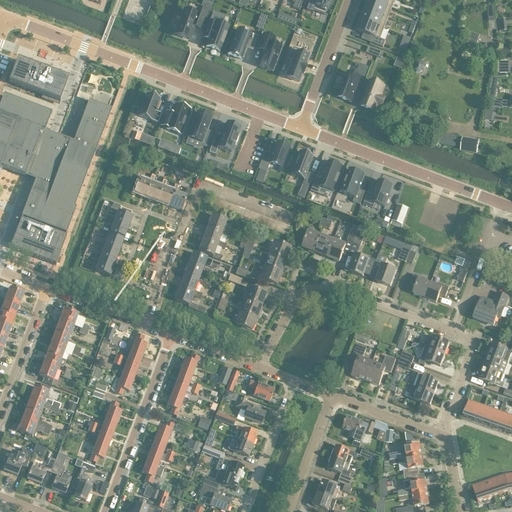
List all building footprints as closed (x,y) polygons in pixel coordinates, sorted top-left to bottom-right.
[(183,0),(182,5),(194,9),(197,0),(183,0)] [(288,0),(294,2),(293,7),(299,10),(302,0),(288,0)] [(330,0),(309,0),(306,9),(313,12),(314,10),(325,14),(330,0)] [(388,18),(392,8),(371,0),(369,0),(366,9),(388,18)] [(254,21),(257,8),(251,7),(248,19),(254,21)] [(175,34),(189,39),(194,26),(201,29),(207,12),(197,8),(195,14),(184,10),(181,18),(179,17),(175,25),(178,26),(175,34)] [(384,28),(388,18),(366,9),(362,19),(384,28)] [(380,38),(384,28),(362,19),(358,30),(373,36),(371,42),(383,47),(386,40),(380,38)] [(209,21),(203,37),(209,39),(206,46),(220,51),(229,27),(215,22),(214,23),(209,21)] [(258,21),(256,27),(263,29),(265,24),(258,21)] [(237,30),(228,54),(242,59),(247,46),(253,49),(258,36),(251,33),(250,35),(237,30)] [(259,66),(273,71),(282,47),(274,44),(276,38),(264,33),(258,48),(264,51),(259,66)] [(479,36),(470,33),(469,36),(468,41),(477,44),(479,36)] [(508,46),(500,47),(501,56),(509,55),(508,46)] [(292,60),(286,76),(300,82),(310,54),(293,47),(288,59),(292,60)] [(381,58),(383,53),(369,47),(366,52),(381,58)] [(18,60),(9,83),(60,102),(69,79),(18,60)] [(415,63),(414,69),(416,72),(419,73),(422,71),(423,64),(421,61),(418,60),(415,63)] [(510,60),(500,61),(500,73),(510,73),(510,60)] [(338,96),(352,102),(361,78),(363,79),(368,67),(360,64),(355,75),(347,72),(338,96)] [(370,81),(361,105),(375,111),(377,105),(382,107),(385,98),(381,96),(384,87),(370,81)] [(147,93),(138,116),(158,123),(162,113),(156,111),(161,98),(147,93)] [(95,152),(74,144),(69,142),(53,136),(43,132),(50,115),(4,97),(0,106),(0,114),(1,115),(0,116),(0,166),(24,176),(25,172),(37,177),(25,208),(22,216),(66,233),(76,209),(73,208),(95,152)] [(74,144),(95,152),(112,110),(90,102),(74,144)] [(189,111),(190,109),(176,104),(172,115),(166,112),(161,125),(167,128),(181,134),(186,119),(188,120),(191,112),(189,111)] [(211,118),(197,112),(188,137),(201,142),(200,144),(206,147),(212,132),(207,130),(211,118)] [(237,137),(240,129),(226,123),(220,141),(214,139),(209,152),(215,154),(218,148),(231,153),(234,145),(235,145),(238,137),(237,137)] [(149,136),(146,144),(151,146),(155,138),(149,136)] [(477,153),(480,139),(463,137),(460,151),(477,153)] [(283,167),(290,147),(276,142),(272,154),(265,152),(259,169),(266,171),(270,162),(283,167)] [(172,149),(171,152),(177,155),(178,152),(180,146),(174,144),(172,149)] [(308,172),(314,156),(300,151),(291,175),(305,180),(304,184),(310,186),(314,174),(308,172)] [(341,165),(332,162),(331,163),(329,162),(324,175),(319,173),(312,191),(318,193),(321,187),(322,187),(322,188),(331,192),(331,190),(334,191),(343,167),(340,166),(341,165)] [(360,205),(365,192),(359,189),(364,175),(350,170),(341,192),(355,197),(353,202),(360,205)] [(154,183),(157,175),(152,174),(149,181),(140,178),(134,192),(146,197),(152,182),(154,183)] [(146,197),(158,201),(163,187),(166,188),(169,180),(164,178),(161,186),(154,183),(152,182),(146,197)] [(385,205),(392,186),(379,181),(374,195),(368,193),(364,204),(375,208),(377,203),(385,205)] [(158,201),(170,206),(175,191),(178,192),(180,185),(176,183),(173,190),(166,188),(163,187),(158,201)] [(185,195),(178,192),(175,191),(170,206),(182,210),(187,197),(188,197),(191,189),(188,187),(185,195)] [(211,207),(216,209),(220,199),(215,197),(211,207)] [(216,209),(221,211),(225,201),(220,199),(216,209)] [(221,211),(226,213),(230,203),(225,201),(221,211)] [(122,206),(114,203),(112,207),(111,206),(110,211),(117,214),(115,221),(114,223),(128,228),(133,216),(131,215),(132,211),(122,207),(122,206)] [(226,213),(232,215),(235,205),(230,203),(226,213)] [(240,207),(235,205),(232,215),(237,217),(240,207)] [(245,209),(240,207),(237,217),(242,219),(245,209)] [(250,211),(245,209),(242,219),(247,221),(250,211)] [(407,213),(396,209),(392,220),(402,224),(407,213)] [(256,213),(250,211),(247,221),(252,223),(256,213)] [(261,215),(256,213),(252,223),(257,224),(261,215)] [(213,214),(208,226),(222,232),(222,234),(229,237),(231,232),(223,229),(227,220),(213,214)] [(257,224),(262,226),(266,217),(261,215),(257,224)] [(262,226),(267,228),(271,218),(266,217),(262,226)] [(378,217),(375,224),(382,226),(384,220),(385,220),(378,217)] [(113,225),(110,233),(109,235),(124,240),(128,228),(114,223),(115,221),(107,218),(105,222),(113,225)] [(267,228),(272,230),(276,220),(271,218),(267,228)] [(21,219),(10,248),(56,265),(67,236),(21,219)] [(325,227),(328,221),(322,219),(320,225),(325,227)] [(281,222),(276,220),(272,230),(277,232),(281,222)] [(277,232),(283,234),(286,224),(281,222),(277,232)] [(291,226),(286,224),(283,234),(287,236),(291,226)] [(208,226),(203,238),(218,244),(217,245),(225,248),(227,244),(219,241),(222,234),(222,232),(208,226)] [(108,237),(106,245),(105,246),(119,252),(124,240),(109,235),(110,233),(102,230),(101,234),(108,237)] [(353,243),(358,232),(352,230),(348,241),(353,243)] [(322,236),(309,231),(303,248),(316,252),(322,236)] [(358,232),(353,243),(361,246),(365,234),(358,232)] [(376,234),(373,241),(382,244),(384,237),(376,234)] [(328,257),(340,262),(346,245),(340,242),(341,237),(335,235),(333,240),(334,240),(328,257)] [(333,240),(322,236),(316,252),(328,257),(334,240),(333,240)] [(214,253),(217,245),(218,244),(203,238),(199,250),(213,256),(212,257),(221,260),(222,256),(214,253)] [(286,260),(291,248),(274,241),(269,254),(286,260)] [(104,249),(101,257),(100,258),(115,264),(119,252),(105,246),(106,245),(98,242),(96,246),(104,249)] [(412,245),(412,246),(412,247),(410,251),(417,253),(419,247),(412,245)] [(406,263),(410,251),(403,248),(398,260),(406,263)] [(410,251),(406,263),(407,261),(413,264),(417,253),(410,251)] [(202,272),(210,274),(211,270),(204,268),(207,258),(193,253),(188,265),(203,270),(202,272)] [(101,257),(93,254),(92,258),(99,261),(96,270),(110,276),(115,264),(100,258),(101,257)] [(282,273),(286,260),(269,254),(265,266),(282,273)] [(371,275),(378,277),(376,281),(390,286),(397,270),(385,266),(388,257),(378,254),(376,260),(377,260),(371,275)] [(376,260),(370,258),(369,260),(355,255),(349,271),(363,276),(365,272),(371,275),(377,260),(376,260)] [(239,261),(237,268),(249,273),(252,266),(239,261)] [(277,285),(282,273),(265,266),(259,264),(257,270),(258,271),(262,273),(260,279),(261,279),(267,281),(277,285)] [(188,265),(184,277),(198,282),(198,284),(205,286),(207,282),(199,279),(202,272),(203,270),(188,265)] [(463,265),(458,280),(464,282),(467,272),(469,267),(463,265)] [(238,270),(236,275),(247,279),(249,274),(238,270)] [(431,283),(425,281),(426,279),(414,274),(410,284),(416,287),(413,294),(420,297),(420,298),(424,300),(431,283)] [(242,279),(230,275),(228,281),(239,285),(242,279)] [(184,277),(179,288),(194,294),(193,295),(201,298),(203,294),(195,291),(198,284),(198,282),(184,277)] [(437,285),(431,283),(424,300),(429,302),(429,301),(436,303),(439,295),(446,297),(450,288),(438,283),(437,285)] [(24,294),(10,288),(6,300),(20,305),(24,294)] [(191,303),(193,295),(194,294),(179,288),(175,301),(189,306),(188,307),(197,310),(198,306),(191,303)] [(261,306),(266,294),(249,288),(245,300),(261,306)] [(213,297),(218,298),(221,290),(215,289),(213,297)] [(482,297),(479,305),(474,318),(493,326),(497,317),(500,319),(509,297),(498,292),(494,302),(482,297)] [(16,316),(20,305),(6,300),(2,311),(16,316)] [(257,318),(261,306),(245,300),(240,312),(257,318)] [(60,320),(74,326),(78,314),(64,309),(60,320)] [(2,311),(0,314),(0,322),(11,327),(16,316),(2,311)] [(252,331),(257,318),(240,312),(236,324),(252,331)] [(70,336),(74,326),(60,320),(56,331),(70,336)] [(0,334),(7,338),(11,327),(0,322),(0,334)] [(105,342),(110,343),(115,329),(110,327),(105,342)] [(405,330),(398,348),(404,350),(408,341),(409,341),(412,333),(405,330)] [(56,331),(52,342),(73,350),(75,346),(75,345),(68,342),(70,336),(56,331)] [(131,352),(142,356),(147,344),(142,342),(144,337),(137,334),(131,352)] [(445,355),(450,343),(429,335),(424,347),(430,349),(445,355)] [(52,342),(48,353),(62,358),(64,352),(71,355),(72,354),(73,350),(52,342)] [(509,364),(511,355),(511,348),(511,351),(493,344),(488,356),(509,364)] [(352,376),(365,381),(372,363),(363,359),(366,349),(357,345),(351,359),(357,361),(352,376)] [(445,355),(430,349),(424,347),(420,359),(441,367),(445,355)] [(126,363),(138,368),(142,356),(131,352),(126,363)] [(48,353),(44,364),(58,369),(59,366),(63,367),(66,360),(62,358),(48,353)] [(401,359),(413,363),(415,358),(403,354),(401,359)] [(193,376),(197,364),(199,358),(192,355),(190,361),(186,359),(181,371),(193,376)] [(382,366),(372,363),(365,381),(379,386),(384,371),(391,374),(396,360),(386,356),(382,366)] [(484,367),(504,375),(505,375),(509,364),(488,356),(484,367)] [(413,363),(401,359),(399,365),(410,370),(413,363)] [(122,375),(134,379),(138,368),(126,363),(122,375)] [(58,369),(44,364),(39,375),(54,380),(58,369)] [(103,370),(95,367),(92,377),(99,380),(103,370)] [(224,367),(218,382),(226,385),(232,370),(224,367)] [(484,367),(479,379),(503,388),(505,384),(501,383),(504,375),(484,367)] [(190,382),(193,376),(181,371),(177,383),(192,388),(193,383),(190,382)] [(240,373),(234,371),(230,382),(235,385),(240,373)] [(402,375),(396,373),(390,389),(397,391),(399,386),(398,385),(402,375)] [(434,394),(439,382),(418,374),(414,386),(419,388),(434,394)] [(134,379),(122,375),(116,392),(122,395),(124,389),(129,391),(134,379)] [(251,381),(248,387),(256,390),(253,396),(269,402),(274,389),(258,383),(251,381)] [(177,383),(173,394),(184,398),(186,391),(190,393),(192,388),(177,383)] [(199,391),(201,385),(193,383),(192,388),(199,391)] [(51,388),(41,384),(40,388),(35,387),(31,398),(45,403),(51,388)] [(430,406),(434,394),(419,388),(415,400),(430,406)] [(227,391),(224,397),(229,399),(232,398),(233,393),(227,391)] [(261,424),(265,413),(259,411),(260,408),(245,403),(247,398),(233,393),(232,398),(231,399),(232,400),(237,402),(235,407),(247,412),(245,417),(261,424)] [(177,416),(184,398),(173,394),(168,406),(173,408),(171,414),(177,416)] [(31,398),(27,409),(41,414),(43,408),(57,413),(59,408),(52,406),(45,403),(31,398)] [(112,402),(105,419),(117,424),(121,412),(117,410),(119,404),(112,402)] [(484,407),(468,402),(463,416),(479,422),(484,407)] [(494,427),(499,413),(484,407),(479,422),(494,427)] [(27,409),(23,420),(50,430),(51,430),(52,426),(38,421),(41,414),(27,409)] [(235,420),(226,416),(216,412),(214,419),(223,422),(233,425),(235,420)] [(509,432),(511,424),(511,417),(499,413),(494,427),(509,432)] [(211,420),(201,416),(197,427),(208,430),(211,420)] [(368,424),(347,416),(342,428),(350,431),(348,437),(362,442),(366,431),(371,434),(375,423),(369,421),(368,424)] [(117,424),(105,419),(101,431),(113,435),(117,424)] [(23,420),(18,431),(33,437),(35,429),(49,434),(50,430),(23,420)] [(160,426),(156,438),(168,443),(174,425),(168,422),(166,428),(160,426)] [(253,445),(257,433),(237,426),(236,430),(238,431),(235,438),(253,445)] [(94,428),(90,427),(88,431),(99,435),(97,442),(108,447),(113,435),(101,431),(97,429),(94,428)] [(381,429),(379,435),(386,437),(387,431),(381,429)] [(386,437),(385,443),(392,444),(393,432),(388,431),(387,431),(386,437)] [(213,439),(208,437),(205,445),(211,447),(213,439)] [(249,456),(253,445),(235,438),(233,437),(229,449),(249,456)] [(163,454),(168,443),(156,438),(152,450),(163,454)] [(196,441),(193,450),(199,453),(203,444),(196,441)] [(97,442),(90,460),(97,462),(99,457),(104,459),(108,447),(97,442)] [(401,452),(389,454),(390,460),(393,460),(422,456),(420,443),(405,446),(401,447),(400,448),(401,452)] [(46,448),(36,444),(33,452),(43,456),(46,448)] [(222,459),(224,453),(205,446),(202,453),(220,460),(222,460),(222,459)] [(350,464),(352,457),(356,458),(358,454),(336,446),(332,457),(350,464)] [(18,476),(22,466),(26,468),(32,453),(23,449),(21,454),(13,451),(9,460),(8,460),(4,470),(18,476)] [(174,458),(166,455),(163,454),(152,450),(148,461),(159,466),(162,459),(172,463),(174,458)] [(375,455),(362,450),(360,455),(373,460),(375,455)] [(60,453),(57,461),(52,473),(57,475),(52,488),(67,494),(70,484),(72,478),(63,474),(64,469),(62,468),(67,456),(60,453)] [(403,470),(404,477),(417,475),(416,469),(424,467),(422,456),(393,460),(393,465),(399,464),(400,470),(403,470)] [(350,464),(332,457),(327,469),(341,474),(339,481),(345,484),(350,486),(353,479),(349,477),(351,473),(347,471),(350,464)] [(57,461),(51,459),(49,466),(46,465),(45,467),(34,463),(28,479),(42,484),(47,471),(52,473),(57,461)] [(240,479),(245,467),(231,462),(222,459),(222,460),(220,460),(216,470),(218,470),(226,473),(240,479)] [(164,467),(159,466),(148,461),(143,473),(148,475),(146,481),(152,483),(156,474),(160,476),(164,467)] [(84,462),(82,468),(85,469),(94,472),(96,466),(84,462)] [(82,468),(74,488),(78,489),(75,497),(86,501),(92,485),(87,483),(89,478),(82,476),(85,469),(82,468)] [(218,490),(220,484),(236,490),(240,479),(226,473),(218,470),(215,480),(205,476),(203,484),(218,490)] [(405,491),(398,492),(398,493),(399,497),(428,492),(426,481),(418,482),(417,475),(404,477),(405,481),(404,481),(405,491)] [(506,477),(489,483),(494,497),(509,491),(506,477)] [(323,481),(318,493),(335,500),(340,487),(323,481)] [(494,497),(489,483),(473,489),(478,502),(494,497)] [(350,486),(345,484),(343,490),(350,493),(352,487),(350,486)] [(203,485),(199,495),(212,500),(209,506),(225,511),(227,511),(231,502),(212,494),(214,490),(203,485)] [(154,488),(151,498),(157,500),(161,490),(158,489),(154,488)] [(181,497),(183,490),(177,488),(174,495),(181,497)] [(156,504),(155,506),(162,508),(168,493),(161,490),(157,500),(156,504)] [(415,507),(429,504),(428,492),(399,497),(399,501),(407,500),(413,499),(415,507)] [(334,510),(337,500),(335,500),(318,493),(313,505),(328,511),(329,508),(334,510)] [(152,511),(155,506),(156,504),(140,498),(138,504),(136,503),(132,511),(152,511)]
